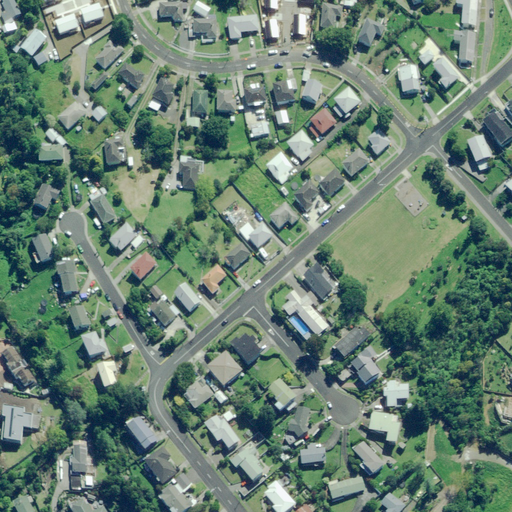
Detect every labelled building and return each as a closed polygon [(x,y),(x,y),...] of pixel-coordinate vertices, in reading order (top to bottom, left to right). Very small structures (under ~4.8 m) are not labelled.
[(15,0),(0,0),(6,13),(1,15),(6,27),(2,29),(5,35),(16,30),(12,20),(21,16),(14,1),(15,0)] [(42,0),(48,14),(57,11),(55,6),(66,2),(65,0),(42,0)] [(478,0),(457,0),(457,8),(464,8),(462,27),(476,28),(478,0)] [(101,11),(98,3),(86,7),(89,15),(101,11)] [(211,11),(198,3),(193,12),(206,19),(211,11)] [(76,14),(73,4),(67,6),(70,16),(76,14)] [(183,22),(183,4),(160,6),(161,18),(173,18),(173,23),(183,22)] [(309,5),(295,4),(293,24),(308,25),(309,5)] [(341,8),(322,7),(321,31),(335,32),(336,18),(341,18),(341,8)] [(267,15),(264,15),(265,29),(266,29),(267,34),(282,33),(282,26),(283,26),(283,22),(282,22),(281,17),(279,17),(279,13),(276,14),(276,13),(267,13),(267,15)] [(259,32),(257,18),(228,22),(231,42),(241,41),(240,35),(259,32)] [(385,28),(368,21),(358,43),(371,48),(376,35),(382,37),(385,28)] [(217,40),(217,23),(193,23),(194,36),(207,36),(207,41),(217,40)] [(46,41),(34,31),(27,40),(24,38),(17,46),(32,59),(46,41)] [(473,64),(476,36),(454,34),(453,44),(461,44),(459,62),(473,64)] [(116,48),(109,43),(103,49),(105,51),(95,62),(105,71),(123,51),(118,46),(116,48)] [(435,58),(429,52),(419,61),(425,67),(435,58)] [(47,62),(42,53),(32,58),(38,68),(47,62)] [(459,80),(443,61),(434,69),(443,80),(440,83),(446,90),(459,80)] [(137,74),(127,66),(119,76),(138,91),(142,86),(140,84),(145,77),(138,72),(137,74)] [(419,92),(416,69),(400,71),(403,94),(419,92)] [(311,73),(304,72),(303,81),(309,82),(311,73)] [(108,78),(103,74),(91,87),(95,91),(108,78)] [(162,103),(170,107),(174,97),(171,95),(175,87),(161,80),(153,99),(148,107),(158,112),(162,103)] [(297,90),(295,80),(273,87),(278,106),(296,101),(293,91),(297,90)] [(322,87),(308,82),(302,99),(316,103),(322,87)] [(267,103),(264,90),(251,92),(251,90),(245,92),(248,107),(254,105),(254,109),(263,107),(262,104),(267,103)] [(334,111),(341,118),(345,115),(346,116),(360,103),(348,90),(334,103),(338,107),(334,111)] [(208,115),(208,93),(194,92),(194,115),(208,115)] [(232,102),(232,93),(218,93),(217,112),(235,113),(236,102),(232,102)] [(87,114),(79,105),(77,107),(75,105),(58,120),(68,131),(87,114)] [(107,116),(99,107),(91,115),(98,123),(107,116)] [(337,123),(325,110),(311,123),(313,126),(309,130),(317,138),(321,134),(322,136),(337,123)] [(289,123),(286,111),(276,114),(279,126),(289,123)] [(511,141),(511,134),(496,114),(483,124),(502,149),(511,141)] [(200,120),(187,119),(187,128),(199,129),(200,120)] [(270,139),(266,123),(251,126),(254,138),(263,136),(264,140),(270,139)] [(66,142),(51,128),(45,135),(53,142),(55,140),(62,147),(66,142)] [(391,145),(379,132),(367,143),(372,148),(371,150),(377,157),(391,145)] [(313,147),(302,134),(287,147),(302,163),(312,154),(309,150),(313,147)] [(492,160),(483,137),(467,144),(480,173),(489,169),(486,162),(492,160)] [(125,149),(124,140),(104,143),(108,165),(126,163),(125,157),(119,157),(119,154),(123,154),(122,149),(125,149)] [(63,161),(63,147),(38,149),(39,163),(63,161)] [(369,164),(359,154),(342,168),(352,179),(369,164)] [(293,169),(281,156),(266,170),(281,185),(290,177),(288,174),(293,169)] [(200,167),(180,166),(179,175),(184,176),(183,189),(196,190),(196,176),(199,176),(200,167)] [(346,185),(336,174),(320,188),(330,199),(346,185)] [(60,193),(42,185),(34,205),(48,211),(52,200),(56,202),(60,193)] [(319,195),(310,185),(294,199),(309,215),(315,209),(310,203),(319,195)] [(101,196),(98,191),(89,197),(92,202),(101,196)] [(116,219),(103,198),(92,206),(105,226),(116,219)] [(299,220),(287,205),(269,220),(278,231),(288,223),(292,227),(299,220)] [(137,237),(127,227),(110,245),(120,254),(137,237)] [(273,238),(263,227),(249,240),(258,250),(273,238)] [(54,260),(46,237),(32,242),(38,257),(35,258),(38,266),(54,260)] [(251,256),(242,246),(225,261),(235,272),(251,256)] [(156,266),(147,257),(131,273),(141,282),(156,266)] [(77,275),(74,264),(65,267),(66,268),(57,270),(59,279),(61,279),(65,297),(79,293),(74,276),(77,275)] [(324,274),(317,267),(304,279),(323,300),(333,291),(321,277),(324,274)] [(226,278),(218,269),(201,283),(213,296),(219,291),(216,287),(226,278)] [(201,303),(185,286),(174,296),(190,313),(201,303)] [(299,314),(297,315),(310,331),(303,337),(308,342),(310,339),(313,342),(329,328),(323,321),(311,306),(313,304),(316,307),(320,304),(310,293),(302,300),(295,293),(287,300),(291,304),(283,310),(290,317),(297,312),(299,314)] [(169,309),(164,304),(153,315),(166,327),(179,313),(172,306),(169,309)] [(89,326),(83,309),(69,314),(76,331),(89,326)] [(370,336),(364,329),(360,333),(356,329),(334,349),(345,360),(370,336)] [(99,343),(96,335),(81,341),(89,359),(107,352),(103,341),(99,343)] [(251,342),(246,336),(239,343),(237,340),(231,345),(249,365),(263,354),(257,347),(260,344),(255,338),(251,342)] [(133,351),(131,347),(123,352),(126,356),(133,351)] [(21,362),(12,349),(0,357),(16,380),(17,380),(24,389),(35,381),(27,370),(24,372),(18,363),(21,362)] [(372,358),(366,349),(356,356),(359,359),(351,364),(357,373),(357,374),(365,386),(380,376),(370,360),(372,358)] [(242,371),(226,353),(208,370),(224,388),(242,371)] [(117,372),(114,364),(98,370),(105,390),(117,386),(112,374),(117,372)] [(351,374),(346,369),(338,377),(343,382),(351,374)] [(296,400),(280,380),(268,390),(279,404),(275,407),(280,413),(296,400)] [(396,382),(387,382),(387,390),(383,390),(384,398),(387,398),(387,409),(396,409),(396,401),(407,401),(407,386),(396,386),(396,382)] [(218,389),(213,383),(208,386),(213,393),(218,389)] [(213,395),(206,386),(199,391),(197,389),(188,396),(192,400),(189,403),(195,410),(213,395)] [(227,401),(220,391),(213,396),(221,405),(227,401)] [(311,411),(300,408),(294,422),(293,421),(288,434),(284,437),(290,446),(309,433),(306,428),(311,411)] [(21,445),(22,430),(32,431),(32,430),(38,430),(39,417),(24,416),(24,411),(4,410),(3,421),(6,421),(5,444),(21,445)] [(397,417),(372,413),(369,432),(388,435),(387,444),(396,445),(399,426),(396,425),(397,417)] [(221,423),(216,417),(205,424),(218,443),(222,441),(229,451),(240,444),(224,420),(221,423)] [(158,443),(140,420),(135,424),(133,421),(125,428),(145,453),(158,443)] [(268,431),(264,426),(259,431),(264,435),(268,431)] [(266,440),(260,433),(250,442),(256,448),(266,440)] [(316,449),(316,443),(307,444),(308,450),(301,451),(302,465),(326,463),(325,449),(316,449)] [(384,466),(363,443),(354,451),(364,462),(360,466),(371,478),(384,466)] [(87,447),(74,448),(74,460),(64,461),(64,470),(72,470),(72,475),(88,474),(87,447)] [(258,453),(255,449),(252,451),(250,448),(231,463),(235,470),(239,467),(252,484),(263,476),(257,467),(259,465),(253,457),(258,453)] [(171,459),(163,449),(145,462),(162,486),(177,475),(167,462),(171,459)] [(191,484),(184,475),(162,492),(164,495),(161,498),(170,510),(172,508),(175,511),(174,511),(186,511),(193,507),(188,501),(187,502),(180,493),(191,484)] [(366,491),(362,476),(338,483),(337,481),(328,483),(333,500),(366,491)] [(277,483),(276,482),(268,489),(268,490),(264,493),(275,508),(273,510),(275,511),(289,511),(296,507),(281,488),(283,486),(279,481),(277,483)] [(307,487),(300,493),(306,499),(312,494),(307,487)] [(402,511),(405,509),(390,494),(379,506),(385,511),(402,511)] [(33,511),(26,497),(13,504),(16,511),(33,511)] [(107,511),(103,503),(92,510),(89,504),(88,505),(84,498),(70,507),(72,511),(107,511)]
